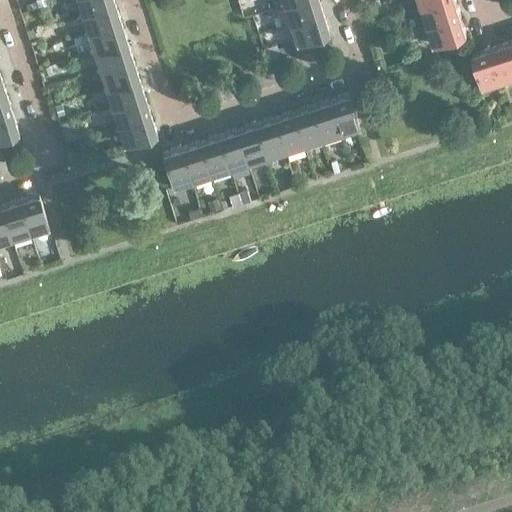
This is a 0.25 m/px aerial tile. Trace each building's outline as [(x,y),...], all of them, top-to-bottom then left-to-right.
[(115,2),(114,0),(77,0),(81,12),(115,2)] [(322,10),(318,0),(289,0),(283,2),(289,21),(322,10)] [(460,13),(456,0),(435,0),(421,5),(427,23),(460,13)] [(120,20),(115,2),(81,12),(87,31),(120,20)] [(329,30),(322,10),(289,21),(295,41),(329,30)] [(467,32),(460,13),(427,23),(433,43),(467,32)] [(126,39),(120,20),(87,31),(93,49),(126,39)] [(132,57),(126,39),(93,49),(99,68),(132,57)] [(511,75),(511,45),(510,39),(491,45),(502,79),(511,75)] [(502,79),(491,45),(472,52),(483,85),(502,79)] [(138,76),(132,57),(99,68),(105,86),(138,76)] [(144,94),(138,76),(105,86),(111,105),(144,94)] [(359,125),(348,91),(329,97),(340,131),(359,125)] [(0,114),(12,111),(6,92),(0,94),(0,114)] [(150,113),(144,94),(111,105),(117,123),(150,113)] [(340,131),(329,97),(311,103),(322,137),(340,131)] [(322,137),(311,103),(292,109),(303,143),(322,137)] [(303,143),(292,109),(274,115),(284,149),(303,143)] [(0,135),(18,130),(12,111),(0,114),(0,135)] [(156,132),(150,113),(117,123),(123,143),(156,132)] [(284,149),(274,115),(255,121),(266,155),(284,149)] [(266,155),(255,121),(237,127),(247,161),(266,155)] [(247,161),(237,127),(218,133),(229,167),(247,161)] [(229,167),(218,133),(200,139),(210,173),(229,167)] [(210,173),(200,139),(181,145),(192,179),(210,173)] [(192,179),(181,145),(162,151),(172,185),(192,179)] [(49,225),(40,196),(38,191),(19,197),(30,231),(49,225)] [(30,231),(19,197),(1,203),(11,237),(30,231)] [(0,240),(11,237),(1,203),(0,203),(0,240)]
